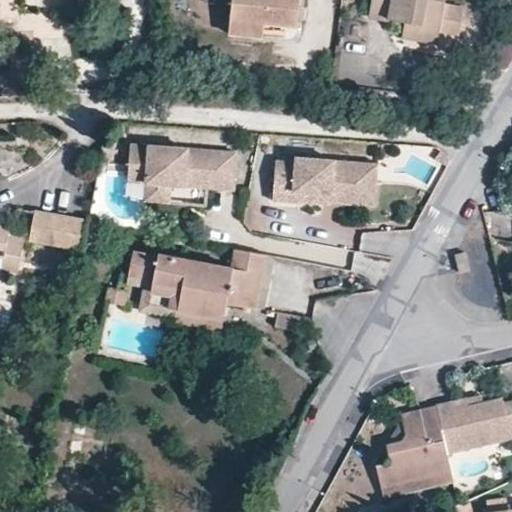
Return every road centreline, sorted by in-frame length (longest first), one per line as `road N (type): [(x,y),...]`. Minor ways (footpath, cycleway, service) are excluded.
road 1 (residential): [(0,105),(76,102),(436,134),(484,150)]
road 2 (residential): [(285,511),(394,301)]
road 3 (residential): [(394,301),(484,150)]
road 4 (unknown): [(76,102),(71,170),(60,183),(0,209)]
road 5 (residential): [(394,301),(433,328),(478,342),(511,340)]
